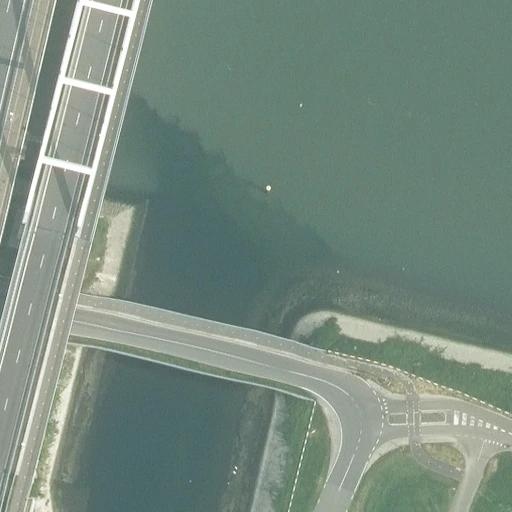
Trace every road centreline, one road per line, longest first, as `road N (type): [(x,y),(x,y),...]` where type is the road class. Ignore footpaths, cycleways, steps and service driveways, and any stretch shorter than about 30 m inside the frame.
road 1 (motorway): [(0,425),(102,0)]
road 2 (unclassified): [(0,305),(315,380)]
road 3 (unclassified): [(489,427),(466,408),(356,410)]
road 4 (unclassified): [(358,433),(489,427)]
